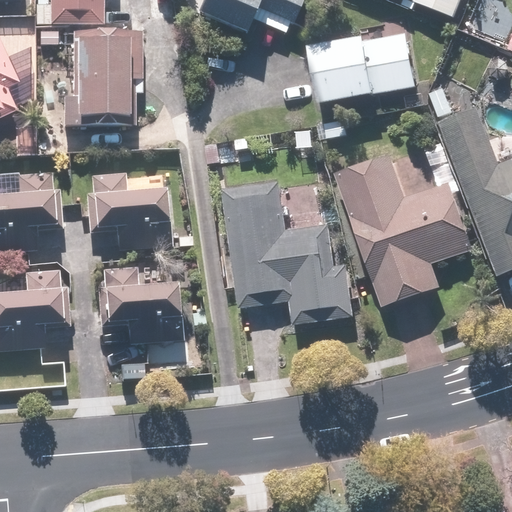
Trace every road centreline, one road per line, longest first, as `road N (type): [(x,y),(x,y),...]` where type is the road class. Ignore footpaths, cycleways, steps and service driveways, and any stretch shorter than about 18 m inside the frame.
road 1 (secondary): [(3,464),(349,426),(511,385)]
road 2 (unknown): [(217,442),(197,142),(163,23)]
